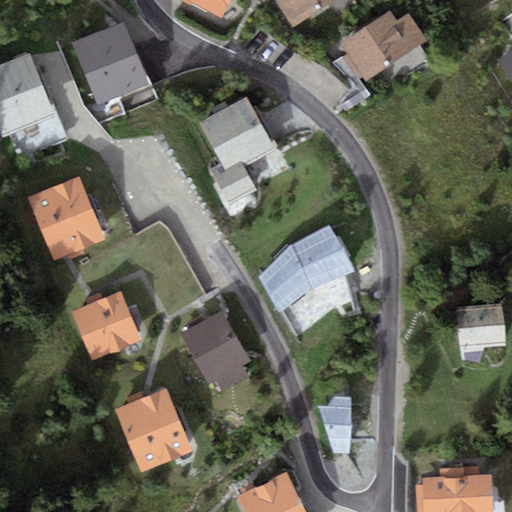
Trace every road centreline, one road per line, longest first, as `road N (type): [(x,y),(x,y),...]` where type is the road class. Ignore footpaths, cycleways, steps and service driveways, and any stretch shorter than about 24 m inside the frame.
road 1 (residential): [(381,511),(393,280),(383,213),(355,154),(320,108),(160,23),(146,0)]
road 2 (track): [(381,505),(327,488),(267,329),(240,286),(124,157)]
